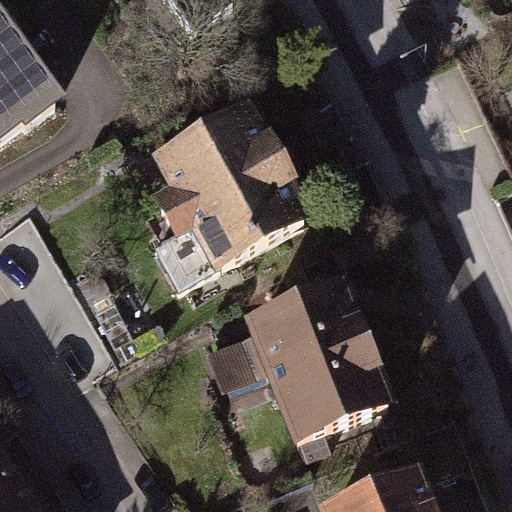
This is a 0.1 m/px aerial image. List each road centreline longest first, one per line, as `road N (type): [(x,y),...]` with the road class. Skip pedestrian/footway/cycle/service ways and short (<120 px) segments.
road 1 (secondary): [(318,0),(468,296),(511,425)]
road 2 (residential): [(0,336),(121,511)]
